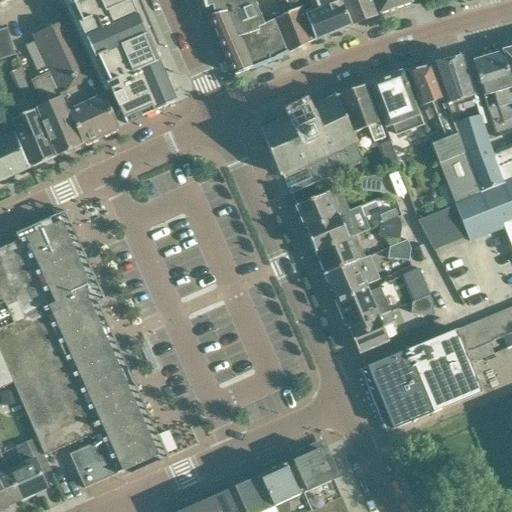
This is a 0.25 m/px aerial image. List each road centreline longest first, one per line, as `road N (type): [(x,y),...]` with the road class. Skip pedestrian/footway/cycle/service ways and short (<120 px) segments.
road 1 (tertiary): [(511,10),(327,68),(219,120)]
road 2 (tertiary): [(342,404),(219,120)]
road 3 (residential): [(0,217),(219,120)]
road 4 (tertiary): [(129,498),(342,404)]
road 5 (residential): [(219,120),(169,0)]
